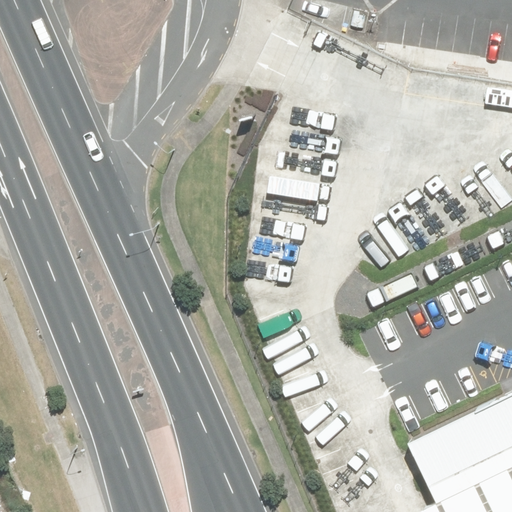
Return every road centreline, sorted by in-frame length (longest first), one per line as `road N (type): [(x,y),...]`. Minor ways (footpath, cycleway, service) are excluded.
road 1 (primary): [(146,511),(0,154)]
road 2 (primary): [(112,210),(240,511)]
road 3 (unclassified): [(227,0),(197,74),(137,158),(112,210)]
road 4 (primary): [(14,0),(112,210)]
